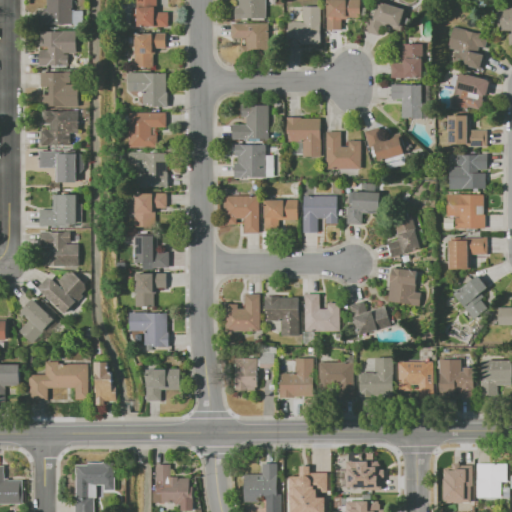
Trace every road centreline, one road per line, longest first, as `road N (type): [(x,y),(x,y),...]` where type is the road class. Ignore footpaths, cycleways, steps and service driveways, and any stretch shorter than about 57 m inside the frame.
road 1 (residential): [(201,0),(202,333),(224,511)]
road 2 (tertiary): [(0,435),(511,428)]
road 3 (residential): [(0,256),(8,232),(7,0)]
road 4 (residential): [(201,261),(359,263)]
road 5 (residential): [(356,81),(201,81)]
